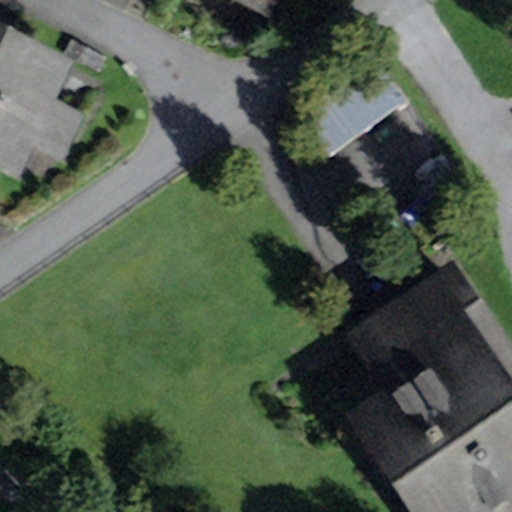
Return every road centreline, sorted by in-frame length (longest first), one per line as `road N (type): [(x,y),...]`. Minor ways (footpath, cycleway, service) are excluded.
road 1 (residential): [(0,269),(245,96)]
road 2 (residential): [(245,96),(42,0)]
road 3 (residential): [(245,96),(391,0)]
